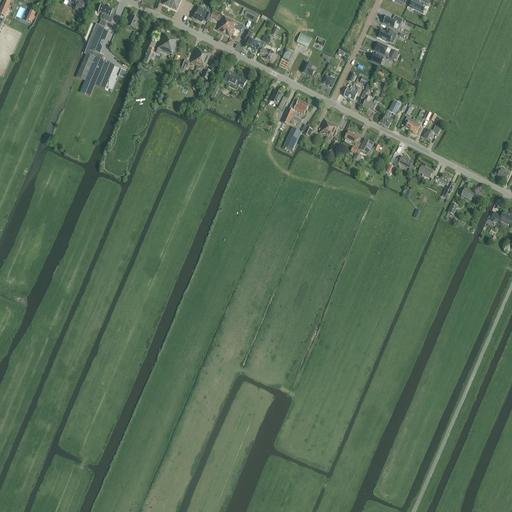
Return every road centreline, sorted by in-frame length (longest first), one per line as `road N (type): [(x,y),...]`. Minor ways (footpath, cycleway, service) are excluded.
road 1 (unclassified): [(414,511),(511,287)]
road 2 (tertiary): [(332,104),(128,0)]
road 3 (track): [(385,199),(290,174),(270,159),(296,85)]
road 4 (tertiary): [(511,196),(332,104)]
